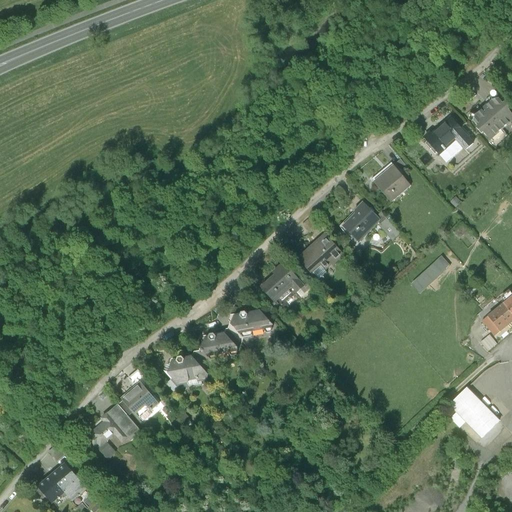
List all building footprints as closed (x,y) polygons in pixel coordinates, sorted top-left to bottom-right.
[(499,99),(492,102),(476,116),(473,122),(479,127),(477,129),(482,134),(484,133),(491,140),(511,121),(511,113),(509,110),(511,109),(506,103),(504,105),(499,99)] [(451,119),(432,135),(430,133),(424,138),(439,155),(444,151),(445,152),(447,151),(446,149),(456,140),(466,151),(473,144),(464,133),(451,119)] [(376,156),(361,168),(371,181),(387,169),(376,156)] [(409,170),(401,161),(396,165),(403,174),(409,170)] [(401,175),(394,166),(376,181),(387,195),(384,197),(391,204),(411,187),(405,179),(402,181),(399,177),(401,175)] [(335,213),(326,203),(317,212),(325,222),(335,213)] [(363,204),(354,213),(356,215),(341,229),(350,239),(348,241),(354,247),(379,222),(380,221),(377,217),(363,204)] [(402,233),(381,213),(377,217),(380,221),(379,222),(381,224),(379,225),(394,240),(402,233)] [(311,217),(302,226),(310,234),(319,225),(311,217)] [(328,238),(320,246),(317,242),(302,255),(312,267),(307,270),(316,280),(317,279),(315,277),(330,264),(332,266),(344,256),(328,238)] [(442,256),(412,284),(420,293),(451,265),(442,256)] [(284,263),(273,273),(274,275),(260,287),(273,302),(291,286),(296,292),(303,286),(298,279),(284,263)] [(511,295),(509,292),(502,298),(505,302),(500,308),(506,315),(504,317),(510,324),(511,321),(511,295)] [(500,308),(482,323),(495,337),(510,324),(504,317),(506,315),(500,308)] [(260,312),(247,313),(246,312),(242,312),(240,316),(235,316),(232,325),(243,337),(244,337),(252,336),(253,331),(262,329),(265,331),(270,331),(273,324),(271,322),(270,322),(260,312)] [(243,337),(232,325),(228,329),(242,345),(244,337),(243,337)] [(242,345),(228,329),(224,334),(235,346),(237,348),(241,348),(242,345)] [(235,346),(224,334),(215,336),(213,334),(210,335),(209,338),(206,339),(202,351),(203,353),(204,352),(212,361),(213,361),(217,360),(218,355),(228,353),(231,356),(235,355),(237,348),(235,346)] [(489,335),(480,343),(488,352),(497,345),(489,335)] [(212,361),(204,352),(203,353),(202,351),(194,353),(192,358),(207,376),(218,373),(219,367),(213,361),(212,361)] [(192,358),(184,360),(182,358),(178,358),(177,361),(174,362),(170,373),(181,386),(187,385),(189,380),(196,379),(200,382),(205,381),(207,376),(192,358)] [(147,381),(139,371),(128,379),(135,388),(137,390),(143,385),(147,381)] [(160,405),(143,385),(137,390),(135,388),(127,395),(129,397),(124,401),(137,416),(147,408),(151,413),(160,405)] [(499,422),(467,389),(450,406),(482,438),(499,422)] [(119,405),(102,419),(105,423),(91,435),(93,438),(90,441),(95,447),(98,444),(101,447),(100,451),(106,458),(114,451),(107,443),(115,435),(123,444),(129,438),(132,441),(142,432),(119,405)] [(66,455),(58,446),(49,454),(57,463),(66,455)] [(87,490),(66,465),(52,477),(65,493),(73,501),(79,496),(80,497),(81,496),(80,495),(87,490)] [(65,493),(52,477),(40,487),(51,501),(53,503),(59,499),(60,499),(60,498),(65,493)] [(51,501),(40,487),(35,492),(46,505),(51,501)]
